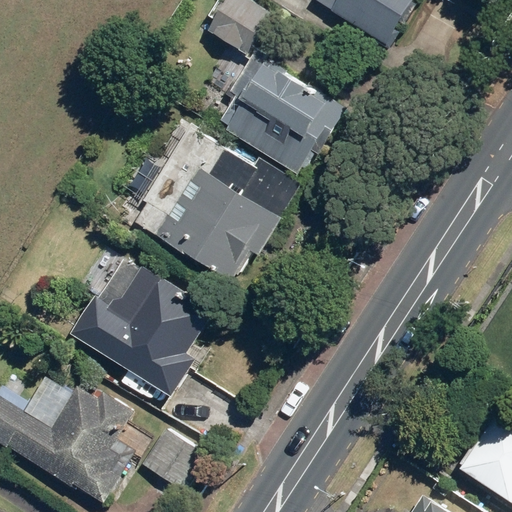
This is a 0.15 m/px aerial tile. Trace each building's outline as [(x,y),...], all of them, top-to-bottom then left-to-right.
[(232,0),(213,30),(253,54),(278,14),(256,0),(232,0)] [(319,0),(391,45),(419,0),(319,0)] [(231,130),(303,175),(319,150),(324,154),(353,108),(260,50),(234,91),(240,95),(225,120),(234,126),(231,130)] [(192,250),(238,279),(256,250),(264,255),(286,219),(284,218),(306,183),(264,156),(258,165),(231,148),(198,127),(139,221),(190,252),(192,250)] [(77,332),(179,396),(204,357),(195,351),(221,310),(149,265),(147,269),(129,258),(105,297),(101,295),(77,332)] [(84,487),(109,504),(143,450),(123,438),(140,410),(109,390),(103,399),(82,386),(78,393),(51,376),(29,411),(0,392),(0,439),(82,490),(84,487)] [(511,488),(511,406),(506,402),(468,459),(511,488)] [(145,464),(190,491),(212,454),(166,428),(145,464)] [(470,511),(430,488),(414,511),(402,511),(470,511)]
